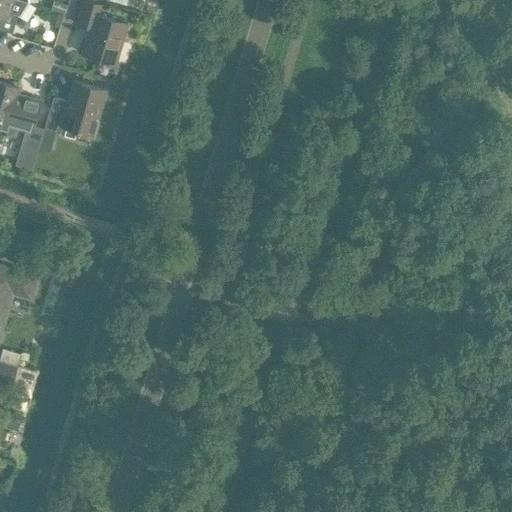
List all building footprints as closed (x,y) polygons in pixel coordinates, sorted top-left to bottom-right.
[(0,0),(0,29),(11,33),(17,15),(19,15),(27,2),(20,0),(0,0)] [(53,0),(51,10),(64,13),(67,4),(53,0)] [(113,62),(125,23),(96,14),(99,4),(84,0),(77,24),(90,28),(83,54),(113,62)] [(51,11),(48,24),(59,27),(63,14),(51,11)] [(92,133),(105,90),(72,80),(66,100),(53,96),(43,128),(73,137),(76,129),(92,133)] [(31,129),(39,101),(16,94),(18,87),(0,81),(0,131),(4,133),(8,122),(31,129)] [(28,296),(33,277),(0,266),(0,330),(12,292),(28,296)] [(0,381),(9,384),(15,364),(0,359),(0,381)]
